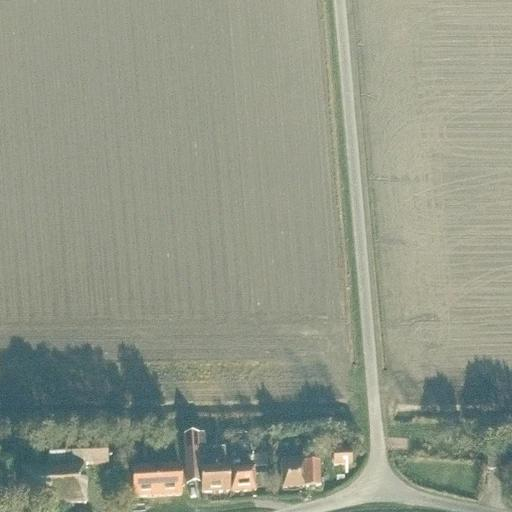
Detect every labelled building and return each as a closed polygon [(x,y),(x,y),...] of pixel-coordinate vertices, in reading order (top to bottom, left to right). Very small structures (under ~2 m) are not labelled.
[(223,451),(203,452),(202,437),(182,438),(185,479),(198,478),(200,496),(228,494),(227,470),(224,470),(223,451)] [(141,438),(141,461),(146,461),(146,458),(148,458),(147,453),(152,453),(152,443),(147,443),(147,438),(141,438)] [(350,466),(349,452),(348,444),(337,444),(337,453),(331,454),(332,468),(350,466)] [(83,467),(106,465),(105,447),(46,451),(47,468),(20,470),(21,508),(85,505),(83,467)] [(252,469),(263,469),(263,459),(251,460),(250,449),(228,451),(228,464),(229,494),(254,492),(252,469)] [(12,455),(0,455),(0,470),(9,470),(12,466),(12,455)] [(281,490),(319,488),(317,464),(301,465),(300,460),(279,461),(281,490)] [(131,500),(180,497),(179,467),(129,470),(131,500)]
